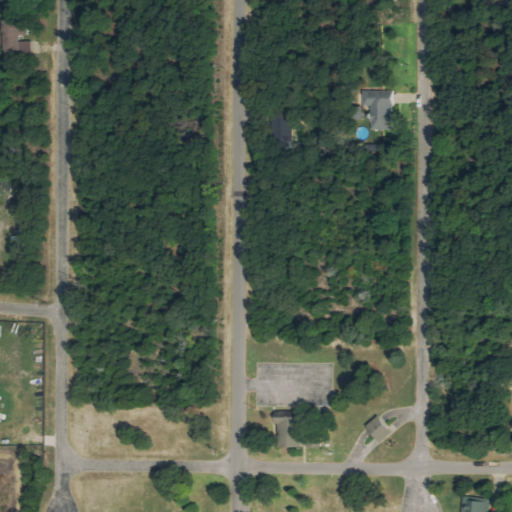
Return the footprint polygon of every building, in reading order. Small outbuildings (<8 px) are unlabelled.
[(31,35),(30,18),(5,19),(6,54),(34,52),(34,41),(22,41),(22,36),(31,35)] [(396,89),(366,90),(366,106),(373,106),(373,129),(396,129),(396,89)] [(384,442),(396,433),(382,415),(370,425),(384,442)] [(281,417),(282,447),(304,447),(303,416),(281,417)] [(463,511),(491,511),(492,501),(464,500),(463,511)]
